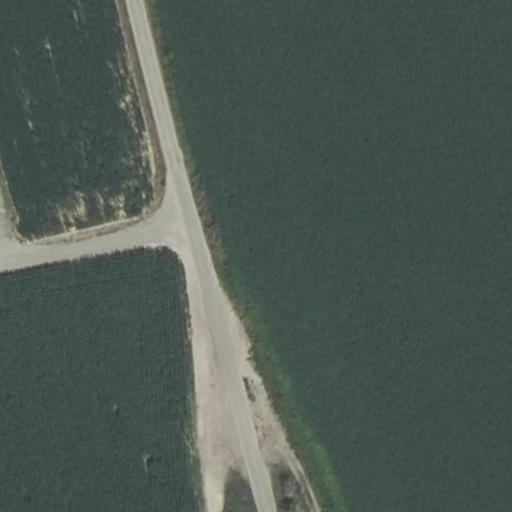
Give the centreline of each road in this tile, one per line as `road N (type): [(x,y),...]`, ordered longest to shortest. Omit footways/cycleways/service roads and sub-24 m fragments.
road 1 (track): [(269,511),(136,0)]
road 2 (track): [(221,511),(212,449),(230,364),(283,441),(312,511)]
road 3 (track): [(0,264),(190,219)]
